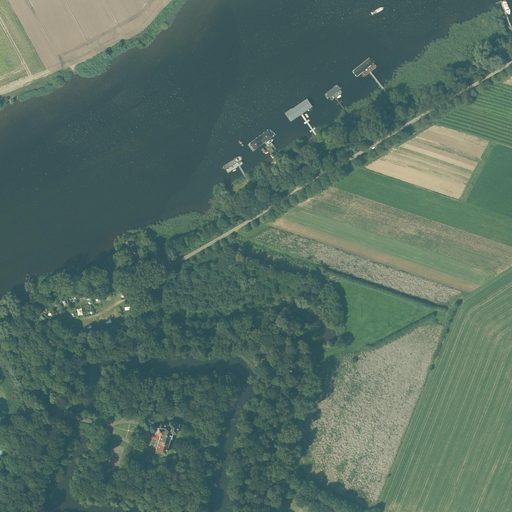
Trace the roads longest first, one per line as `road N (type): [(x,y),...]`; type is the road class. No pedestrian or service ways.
road 1 (unclassified): [(16,511),(84,353),(100,343),(142,341),(148,281),(511,61)]
road 2 (track): [(371,511),(457,303),(511,266)]
road 3 (track): [(273,474),(270,453),(297,363),(292,347),(142,341)]
